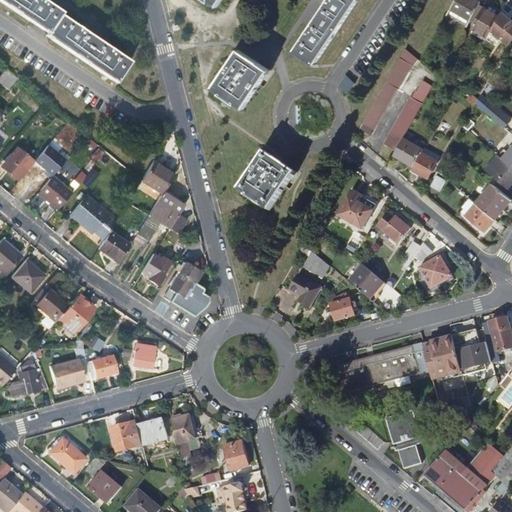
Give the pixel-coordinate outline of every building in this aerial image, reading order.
[(116,82),(130,61),(39,0),(0,0),(0,1),(11,8),(50,34),(48,37),(116,82)] [(360,0),(331,0),(296,52),(315,65),(360,0)] [(473,0),(456,0),(451,9),(447,16),(467,28),(471,21),(480,4),(473,0)] [(475,29),(489,37),(500,18),(486,9),(475,29)] [(511,42),(511,20),(503,13),(500,18),(492,31),(510,45),(511,42)] [(270,70),(240,50),(215,87),(244,108),(270,70)] [(415,67),(419,60),(407,50),(402,57),(414,66),(415,67)] [(401,88),(414,66),(401,60),(395,70),(365,121),(377,128),(400,88),(401,88)] [(0,82),(8,89),(18,78),(7,68),(0,76),(0,82)] [(387,142),(398,148),(405,137),(425,102),(413,95),(387,142)] [(506,127),(511,119),(511,117),(494,101),(486,110),(506,127)] [(76,133),(84,139),(87,136),(79,129),(76,133)] [(66,133),(62,139),(61,140),(72,149),(79,140),(69,130),(66,133)] [(396,153),(416,165),(423,153),(425,148),(405,137),(398,148),(396,153)] [(2,166),(16,178),(31,161),(17,149),(2,166)] [(296,172),(266,152),(240,189),(270,210),(296,172)] [(414,168),(425,175),(430,177),(438,162),(423,153),(416,165),(414,168)] [(511,187),(511,164),(504,158),(502,157),(491,170),(511,187)] [(73,175),(80,167),(69,158),(62,166),(73,175)] [(174,176),(153,162),(141,180),(163,194),(174,176)] [(423,178),(425,175),(414,168),(412,171),(423,178)] [(447,179),(441,174),(434,186),(441,190),(447,179)] [(71,194),(52,177),(38,194),(57,210),(71,194)] [(511,196),(493,181),(477,202),(497,217),(511,198),(511,196)] [(377,204),(364,197),(353,191),(340,215),(363,228),(377,204)] [(366,194),(364,197),(377,204),(378,201),(366,194)] [(93,230),(104,239),(110,230),(114,224),(105,216),(107,214),(86,195),(70,214),(91,233),(93,230)] [(183,208),(162,195),(138,233),(145,238),(156,220),(161,222),(170,228),(178,215),(183,208)] [(487,229),(497,217),(477,202),(471,197),(465,206),(466,208),(464,210),(487,229)] [(187,221),(178,215),(170,228),(179,234),(187,221)] [(397,242),(401,237),(407,231),(401,225),(402,223),(396,217),(389,225),(384,221),(379,226),(397,242)] [(149,240),(161,222),(156,220),(145,238),(149,240)] [(411,231),(402,223),(401,225),(407,231),(401,237),(404,239),(411,231)] [(321,233),(313,229),(309,237),(317,242),(321,233)] [(131,244),(110,230),(104,239),(98,249),(119,262),(131,244)] [(19,255),(1,239),(0,239),(0,269),(4,273),(19,255)] [(405,255),(413,261),(415,258),(422,247),(414,242),(405,255)] [(431,251),(424,245),(422,247),(415,258),(421,263),(431,251)] [(192,252),(187,248),(179,259),(185,263),(192,252)] [(321,269),(327,262),(314,251),(309,259),(321,269)] [(160,259),(153,255),(142,272),(149,277),(148,279),(156,285),(170,262),(162,257),(160,259)] [(35,266),(26,258),(24,261),(32,268),(35,266)] [(431,289),(452,279),(441,258),(432,262),(424,267),(421,268),(426,278),(431,289)] [(44,274),(35,266),(32,268),(24,261),(10,278),(28,293),(44,274)] [(201,274),(185,263),(170,288),(175,292),(170,301),(193,316),(196,312),(197,313),(199,309),(201,309),(203,306),(205,307),(208,302),(206,301),(208,298),(192,287),(201,274)] [(364,264),(350,281),(370,299),(384,282),(364,264)] [(322,287),(300,274),(291,290),(303,296),(300,301),(312,307),(322,287)] [(454,282),(452,279),(431,289),(426,278),(419,281),(427,296),(454,282)] [(33,299),(38,303),(47,292),(42,288),(33,299)] [(47,292),(38,303),(36,305),(55,321),(57,318),(68,306),(48,290),(47,292)] [(93,307),(77,294),(68,306),(57,318),(73,331),(93,307)] [(355,315),(351,298),(332,303),(336,320),(355,315)] [(511,327),(510,318),(492,323),(497,342),(489,344),(495,365),(502,363),(500,353),(511,349),(511,327)] [(492,323),(484,325),(489,344),(497,342),(492,323)] [(478,330),(454,336),(464,373),(467,372),(495,365),(489,344),(482,346),(478,330)] [(454,336),(424,344),(432,373),(434,381),(464,373),(454,336)] [(133,364),(150,367),(153,346),(136,343),(133,364)] [(423,343),(340,364),(347,392),(421,373),(422,375),(432,373),(424,344),(424,343),(423,343)] [(124,347),(123,359),(130,360),(132,348),(124,347)] [(113,354),(89,360),(92,372),(94,378),(118,371),(113,354)] [(0,386),(1,387),(15,369),(0,356),(0,386)] [(84,374),(92,372),(89,360),(87,356),(53,365),(59,387),(74,383),(73,381),(85,378),(84,374)] [(33,364),(16,368),(15,369),(18,379),(10,382),(5,388),(9,388),(11,397),(39,390),(33,364)] [(397,451),(400,450),(406,469),(415,467),(424,464),(419,445),(415,446),(413,440),(420,438),(415,420),(417,419),(415,411),(388,419),(394,441),(396,448),(397,451)] [(194,415),(190,416),(197,439),(205,436),(204,431),(200,433),(194,415)] [(186,417),(173,421),(179,444),(197,439),(190,416),(186,417)] [(157,417),(137,423),(138,427),(158,421),(157,417)] [(162,420),(158,421),(138,427),(144,446),(169,439),(162,420)] [(137,447),(131,424),(112,429),(119,451),(137,447)] [(420,438),(413,440),(415,446),(419,445),(442,438),(440,432),(420,438)] [(51,454),(61,463),(74,473),(86,459),(79,453),(82,449),(66,436),(58,439),(54,443),(49,449),(52,451),(50,454),(51,454)] [(233,471),(250,467),(243,442),(226,447),(233,471)] [(495,478),(510,491),(511,488),(511,448),(505,457),(493,447),(471,474),(451,457),(449,460),(444,455),(427,476),(442,489),(437,494),(457,511),(466,511),(468,510),(470,511),(479,503),(476,501),(495,478)] [(59,465),(61,463),(51,454),(49,457),(59,465)] [(0,479),(2,478),(11,467),(1,459),(0,459),(0,479)] [(122,487),(103,472),(90,487),(109,503),(122,487)] [(206,476),(209,484),(223,481),(220,472),(206,476)] [(21,494),(2,478),(0,479),(0,506),(6,511),(21,494)] [(185,498),(189,494),(186,490),(183,485),(177,492),(185,498)] [(240,511),(248,510),(243,485),(225,487),(226,495),(221,496),(222,503),(228,503),(228,506),(211,509),(211,511),(240,511)] [(130,506),(137,511),(160,511),(162,510),(141,493),(130,506)] [(38,511),(40,510),(21,494),(6,511),(38,511)] [(511,511),(511,508),(502,500),(492,511),(511,511)]
